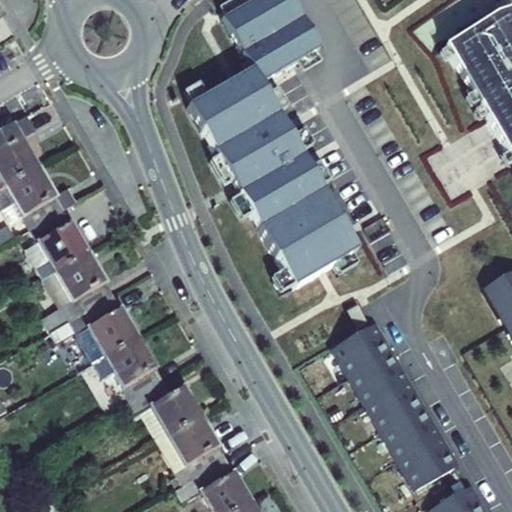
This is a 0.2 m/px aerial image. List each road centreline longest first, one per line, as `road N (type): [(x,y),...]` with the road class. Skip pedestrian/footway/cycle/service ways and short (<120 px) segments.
road 1 (secondary): [(334,511),(195,266),(118,75)]
road 2 (residential): [(419,266),(331,101),(340,49),(310,0)]
road 3 (residential): [(419,266),(408,321),(511,503)]
